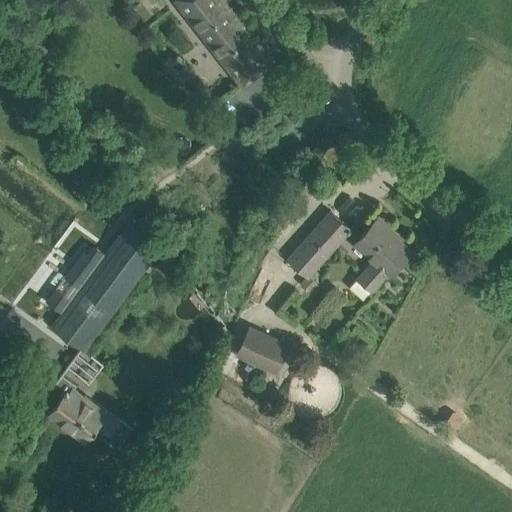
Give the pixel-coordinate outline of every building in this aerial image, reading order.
[(24,1),(22,0),(0,0),(0,22),(5,27),(24,1)] [(225,0),(175,0),(241,84),(272,60),(225,0)] [(351,228),(330,210),(287,259),(306,276),(300,282),(307,288),(315,279),(310,274),(351,228)] [(396,244),(387,236),(390,232),(376,219),(355,242),(373,258),(356,277),(372,291),(378,284),(388,273),(389,274),(411,250),(400,240),(396,244)] [(61,311),(51,324),(61,332),(64,328),(77,338),(74,342),(85,349),(162,245),(144,232),(136,242),(120,230),(98,260),(61,311)] [(275,374),(290,343),(249,323),(234,355),(275,374)] [(101,410),(71,388),(75,382),(62,373),(44,397),(55,405),(50,411),(86,438),(96,424),(108,433),(119,420),(103,408),(101,410)]
